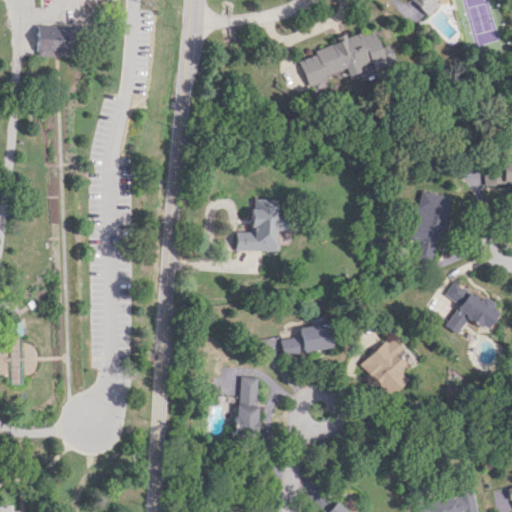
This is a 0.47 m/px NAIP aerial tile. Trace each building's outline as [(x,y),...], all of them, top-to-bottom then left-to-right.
[(436,0),(409,0),(425,15),(436,4),(434,2),(436,0)] [(73,26),(34,25),(33,55),(72,56),(73,26)] [(305,86),(326,79),(324,74),(344,67),(347,74),(359,70),(358,66),(369,62),(370,68),(391,61),(386,44),(377,48),(371,30),(295,55),(305,86)] [(408,239),(417,241),(413,258),(435,262),(448,196),(418,189),(408,239)] [(233,250),(275,250),(275,229),(286,229),(286,215),(274,215),(274,199),(249,198),(249,231),(234,231),(233,250)] [(457,333),(467,317),(486,329),(498,308),(482,298),(482,299),(452,281),(444,294),(459,303),(445,325),(457,333)] [(280,338),(281,353),(330,347),(327,323),(298,326),(299,336),(280,338)] [(358,364),(387,395),(405,378),(399,372),(406,365),(397,356),(402,351),(388,336),(358,364)] [(257,376),(237,376),(236,433),(256,433),(257,376)] [(474,511),(470,489),(421,498),(422,505),(412,507),(413,511),(474,511)] [(365,511),(363,510),(360,511),(349,511),(336,500),(325,511),(365,511)]
